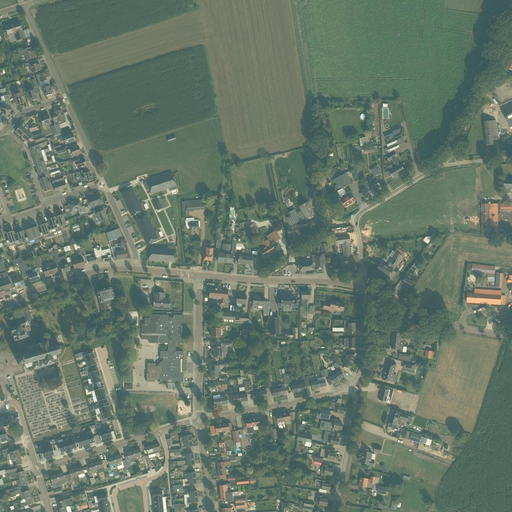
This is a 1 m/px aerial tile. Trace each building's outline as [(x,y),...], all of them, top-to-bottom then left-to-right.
[(15,33),(17,41),(24,39),(19,21),(13,23),(13,24),(5,26),(6,31),(8,36),(15,33)] [(20,55),(24,54),(26,60),(26,61),(35,58),(33,50),(31,51),(30,48),(19,52),(19,54),(20,55)] [(29,67),(32,73),(41,70),(38,63),(36,64),(35,61),(24,64),(26,68),(29,67)] [(43,92),(45,97),(52,94),(53,93),(51,88),(50,89),(49,86),(48,83),(41,86),(42,92),(43,92)] [(16,103),(17,106),(24,103),(22,97),(25,96),(23,93),(22,88),(18,89),(16,90),(17,94),(13,95),(14,98),(13,99),(15,103),(16,103)] [(27,95),(30,102),(33,101),(36,100),(37,100),(34,90),(27,92),(26,92),(23,93),(25,96),(27,95)] [(3,114),(6,117),(10,114),(9,113),(12,110),(7,106),(7,105),(11,103),(8,95),(3,96),(5,101),(0,105),(0,110),(3,113),(3,114)] [(511,104),(501,110),(510,128),(511,126),(511,104)] [(54,124),(58,135),(62,134),(58,123),(57,122),(65,119),(63,114),(62,114),(61,110),(55,112),(56,114),(51,115),(53,120),(54,124)] [(40,120),(42,127),(51,124),(48,115),(43,116),(43,117),(42,118),(42,117),(39,118),(40,121),(40,120)] [(19,127),(15,132),(21,137),(27,131),(21,126),(22,125),(25,121),(23,119),(17,125),(19,127)] [(483,122),(486,145),(499,144),(496,121),(483,122)] [(34,140),(35,143),(44,140),(41,133),(33,136),(27,131),(21,137),(27,143),(30,139),(32,140),(34,140)] [(62,134),(58,135),(60,142),(64,141),(65,144),(70,143),(75,141),(75,140),(75,139),(74,138),(73,134),(67,136),(66,133),(62,134)] [(393,134),(385,137),(386,140),(387,142),(386,143),(388,148),(389,152),(389,153),(399,148),(393,134)] [(359,139),(360,146),(368,145),(368,138),(362,139),(362,138),(359,139)] [(31,152),(32,154),(41,151),(39,145),(29,148),(31,152)] [(73,156),(74,159),(79,157),(78,155),(81,154),(78,147),(67,150),(69,154),(71,153),(73,156)] [(351,148),(354,180),(363,179),(363,176),(363,172),(362,171),(362,168),(360,147),(351,148)] [(32,156),(33,160),(43,157),(41,151),(32,154),(33,156),(32,156)] [(396,157),(397,156),(395,153),(387,157),(389,161),(392,160),(396,167),(394,168),(392,165),(387,168),(389,171),(389,172),(387,173),(389,177),(392,175),(393,178),(405,171),(401,164),(400,165),(396,157)] [(35,163),(36,165),(45,162),(43,157),(33,160),(35,164),(35,163)] [(74,159),(71,160),(72,165),(76,164),(78,169),(81,168),(82,168),(85,168),(84,167),(86,166),(84,159),(80,160),(79,157),(74,159)] [(36,167),(37,171),(46,168),(45,162),(36,165),(36,167)] [(378,180),(376,176),(378,175),(379,176),(382,174),(377,166),(370,170),(374,177),(372,178),(374,181),(370,184),(368,185),(369,191),(372,191),(373,190),(374,190),(380,186),(377,181),(378,180)] [(39,175),(39,177),(44,175),(48,174),(46,168),(37,171),(38,175),(39,175)] [(81,178),(83,182),(92,179),(90,173),(89,174),(89,172),(86,173),(85,170),(75,173),(77,178),(79,177),(80,179),(81,178)] [(346,173),(334,180),(337,185),(335,186),(337,191),(341,189),(352,183),(346,173)] [(172,174),(147,182),(147,183),(144,184),(146,191),(149,190),(151,194),(169,189),(170,191),(177,189),(176,186),(172,174)] [(57,180),(60,189),(62,188),(62,189),(66,187),(65,183),(63,178),(57,180)] [(52,182),(55,191),(59,190),(59,189),(60,189),(57,180),(52,182)] [(143,211),(146,210),(142,203),(140,204),(132,187),(120,192),(131,217),(143,211)] [(344,188),(338,191),(341,196),(346,193),(344,188)] [(341,201),(345,208),(355,202),(349,192),(344,195),(339,198),(341,201)] [(87,199),(91,208),(102,204),(101,201),(102,200),(102,199),(101,198),(100,196),(92,198),(92,197),(87,199)] [(182,209),(183,217),(188,216),(188,211),(204,210),(203,200),(190,201),(187,201),(181,202),(182,209)] [(68,206),(65,207),(66,210),(69,209),(71,213),(78,210),(80,216),(87,213),(85,209),(84,206),(81,207),(81,206),(79,201),(76,202),(73,203),(73,202),(68,204),(68,206)] [(301,210),(296,213),(290,216),(285,219),(290,227),(303,220),(303,219),(305,218),(307,220),(314,216),(307,203),(304,205),(304,204),(303,205),(300,207),(299,207),(301,210)] [(511,203),(500,203),(500,211),(511,211),(511,203)] [(482,237),(498,237),(497,212),(497,204),(481,205),(482,237)] [(99,219),(101,223),(108,220),(104,211),(97,214),(98,216),(97,216),(99,220),(99,219)] [(63,226),(64,229),(70,227),(69,224),(67,219),(64,220),(63,215),(62,215),(57,216),(56,217),(58,222),(60,227),(63,226)] [(155,232),(147,215),(135,220),(146,244),(158,239),(160,238),(157,231),(155,232)] [(49,219),(47,220),(48,223),(49,223),(50,228),(51,230),(54,229),(55,232),(61,230),(60,227),(58,222),(55,223),(54,218),(53,218),(49,219)] [(47,235),(48,238),(53,236),(52,233),(51,230),(50,228),(48,229),(46,224),(45,224),(41,225),(39,226),(40,226),(41,231),(42,231),(43,236),(44,236),(47,235)] [(252,225),(245,227),(247,236),(255,233),(252,225)] [(38,238),(39,241),(44,239),(44,236),(43,236),(42,231),(41,231),(39,232),(37,227),(36,227),(32,228),(31,229),(35,239),(38,238)] [(106,233),(109,242),(123,237),(120,228),(106,233)] [(27,236),(24,237),(26,242),(26,243),(31,242),(32,240),(35,239),(31,229),(30,229),(26,230),(25,230),(27,236)] [(303,235),(296,240),(298,245),(311,236),(307,229),(302,233),(303,235)] [(8,247),(16,244),(17,244),(15,240),(13,234),(12,231),(11,232),(7,233),(6,233),(8,238),(5,239),(8,247)] [(16,244),(17,247),(23,246),(22,243),(26,242),(24,237),(22,232),(23,232),(22,231),(21,232),(17,233),(16,233),(18,239),(15,240),(17,244),(16,244)] [(275,231),(270,234),(275,243),(280,240),(275,231)] [(235,255),(235,262),(238,263),(237,264),(245,264),(246,251),(245,251),(242,243),(240,238),(239,233),(237,233),(237,237),(236,250),(241,251),(241,253),(242,253),(242,256),(235,255)] [(339,259),(341,268),(345,267),(353,265),(351,255),(348,256),(348,253),(350,253),(348,243),(350,243),(349,236),(345,237),(345,234),(334,235),(336,244),(342,243),(344,258),(339,259)] [(260,251),(264,258),(275,251),(268,239),(262,243),(264,247),(264,246),(265,247),(260,251)] [(117,259),(117,260),(125,259),(123,243),(118,243),(118,244),(114,245),(115,247),(111,247),(113,260),(117,259)] [(243,243),(242,243),(245,251),(246,251),(245,264),(252,265),(252,264),(255,264),(256,259),(256,257),(248,257),(249,253),(248,250),(246,243),(243,243)] [(218,257),(218,262),(225,263),(226,244),(223,244),(222,248),(222,252),(222,254),(218,254),(218,257)] [(76,247),(74,248),(75,251),(76,250),(78,256),(80,256),(81,259),(77,260),(79,268),(85,266),(82,255),(80,249),(79,246),(76,247)] [(176,250),(176,247),(168,246),(168,249),(149,248),(148,261),(175,263),(176,250)] [(100,247),(96,248),(97,253),(98,257),(102,257),(103,262),(112,260),(111,255),(110,252),(109,249),(101,251),(100,247)] [(203,261),(212,261),(213,254),(212,254),(213,249),(207,249),(207,254),(204,254),(203,261)] [(59,261),(62,273),(70,271),(66,259),(66,256),(58,258),(57,253),(59,253),(58,250),(56,251),(56,250),(52,252),(53,254),(55,262),(59,261)] [(89,255),(83,256),(84,261),(88,260),(89,265),(97,263),(96,258),(98,257),(97,253),(89,255)] [(403,256),(396,253),(390,263),(397,267),(403,256)] [(315,255),(316,270),(323,269),(322,265),(325,264),(325,260),(324,254),(315,255)] [(299,270),(300,271),(316,270),(315,255),(311,256),(312,259),(298,260),(298,265),(299,270)] [(2,260),(0,260),(0,292),(0,293),(3,292),(5,291),(12,288),(8,277),(6,273),(2,260)] [(407,272),(413,275),(419,264),(415,262),(407,272)] [(381,272),(388,276),(392,269),(381,263),(377,271),(381,273),(381,272)] [(43,268),(45,277),(57,273),(55,264),(43,268)] [(27,271),(31,282),(38,280),(37,276),(40,275),(37,269),(31,271),(31,270),(27,271)] [(15,275),(8,277),(12,288),(15,287),(18,286),(24,284),(22,279),(22,277),(20,278),(16,279),(15,276),(15,275)] [(403,284),(410,288),(415,279),(408,275),(403,284)] [(96,292),(102,311),(108,309),(107,305),(115,303),(111,288),(96,292)] [(220,305),(222,305),(225,305),(225,300),(227,300),(227,294),(228,293),(227,292),(228,290),(210,289),(209,298),(220,299),(220,305)] [(500,305),(505,305),(506,296),(501,296),(501,291),(475,289),(474,294),(467,293),(467,303),(500,305)] [(300,316),(307,317),(307,307),(306,307),(306,300),(310,300),(310,292),(301,291),(301,307),(300,307),(300,316)] [(153,309),(169,310),(170,299),(164,299),(165,293),(154,293),(153,309)] [(241,308),(245,308),(245,304),(246,296),(237,295),(236,303),(236,307),(241,307),(241,308)] [(263,306),(264,298),(253,297),(252,305),(263,306)] [(293,301),(293,297),(281,297),(281,301),(278,301),(278,307),(283,307),(283,306),(291,306),(291,307),(296,307),(296,301),(293,301)] [(334,314),(341,315),(342,312),(344,304),(331,301),(331,304),(324,303),(323,309),(332,311),(332,310),(335,310),(334,314)] [(16,341),(18,349),(25,347),(24,343),(24,344),(22,339),(29,337),(27,332),(26,332),(25,329),(22,329),(22,327),(27,325),(26,321),(32,319),(29,310),(14,314),(16,318),(17,318),(18,318),(24,316),(25,320),(19,322),(17,323),(18,326),(10,329),(12,334),(13,334),(15,341),(16,341)] [(222,316),(222,324),(234,325),(234,324),(235,321),(234,321),(235,313),(223,312),(222,315),(222,316)] [(141,333),(141,335),(142,335),(142,340),(149,340),(149,343),(158,343),(168,343),(168,345),(169,345),(176,345),(176,344),(183,344),(183,336),(181,336),(181,324),(183,324),(183,316),(178,315),(173,315),(173,318),(168,318),(168,315),(158,315),(150,315),(149,318),(144,318),(144,324),(142,324),(142,333),(141,333)] [(234,324),(247,325),(247,324),(247,322),(248,317),(239,316),(239,321),(235,321),(234,324)] [(270,335),(279,335),(279,318),(270,318),(270,335)] [(344,332),(355,332),(355,324),(351,324),(351,321),(344,321),(344,332)] [(215,338),(216,338),(216,337),(220,337),(220,329),(224,329),(224,326),(215,326),(215,329),(211,328),(211,337),(215,337),(215,338)] [(298,339),(298,329),(292,329),(292,333),(284,333),(284,339),(298,339)] [(394,330),(392,339),(401,340),(400,341),(404,341),(404,339),(404,337),(405,332),(394,330)] [(428,341),(436,343),(437,337),(429,336),(429,335),(412,333),(411,339),(428,342),(428,341)] [(32,367),(33,370),(55,364),(54,360),(57,359),(56,356),(58,355),(61,353),(62,351),(61,348),(59,346),(56,336),(54,337),(54,335),(51,336),(52,337),(50,338),(51,339),(49,339),(50,344),(49,344),(48,341),(27,347),(28,351),(27,351),(25,347),(18,349),(19,353),(18,353),(20,358),(17,359),(18,365),(20,365),(21,366),(22,366),(23,370),(32,367)] [(348,339),(340,339),(340,344),(344,344),(344,348),(348,348),(355,348),(355,339),(348,339)] [(399,356),(411,358),(411,354),(403,353),(403,350),(404,341),(400,341),(401,340),(392,339),(391,348),(399,349),(401,349),(400,352),(399,356)] [(167,390),(175,390),(175,382),(183,382),(183,374),(180,374),(180,360),(183,360),(183,352),(175,352),(176,345),(169,345),(169,352),(160,351),(160,359),(163,359),(163,361),(161,362),(157,365),(157,367),(155,367),(155,364),(147,364),(147,372),(148,372),(148,374),(146,374),(146,382),(154,382),(154,379),(160,380),(160,382),(167,382),(167,390)] [(212,353),(212,356),(213,356),(213,358),(221,357),(222,357),(226,358),(226,346),(221,346),(221,347),(213,347),(213,353),(212,353)] [(425,358),(431,359),(432,357),(433,357),(434,352),(432,351),(427,351),(426,350),(425,358)] [(76,355),(74,355),(76,359),(77,358),(83,356),(85,361),(94,358),(93,353),(87,355),(86,351),(76,355)] [(347,361),(352,363),(355,356),(349,354),(347,361)] [(85,371),(82,372),(92,369),(91,366),(96,364),(94,358),(85,361),(87,367),(84,368),(85,371)] [(344,367),(349,369),(352,363),(347,361),(344,367)] [(383,380),(391,382),(396,364),(387,362),(383,380)] [(403,367),(414,370),(416,365),(404,362),(403,367)] [(92,369),(82,372),(83,375),(89,374),(90,379),(100,376),(98,371),(98,370),(93,372),(92,369)] [(333,373),(338,380),(344,376),(341,371),(338,369),(333,373)] [(329,379),(332,384),(338,380),(333,373),(328,376),(329,379)] [(92,384),(86,386),(87,389),(97,386),(96,383),(102,382),(101,381),(100,376),(90,379),(92,384)] [(272,391),(273,397),(280,395),(278,385),(271,387),(270,376),(267,377),(267,383),(268,389),(272,388),(272,391)] [(251,381),(247,382),(249,394),(252,394),(253,400),(259,399),(260,399),(259,392),(258,389),(252,390),(251,381)] [(245,391),(239,392),(240,402),(247,401),(246,394),(249,394),(247,382),(243,382),(245,391)] [(291,387),(292,393),(299,391),(298,386),(297,382),(292,383),(293,387),(291,387)] [(278,385),(280,395),(287,394),(285,388),(282,389),(281,384),(278,385)] [(97,386),(87,389),(88,393),(94,391),(96,396),(105,393),(103,388),(98,389),(97,386)] [(383,389),(380,400),(387,402),(389,398),(390,398),(392,391),(383,389)] [(93,397),(92,397),(94,403),(95,403),(96,406),(102,404),(101,401),(107,399),(105,393),(96,396),(93,397)] [(219,395),(221,405),(228,404),(227,397),(220,399),(219,395)] [(96,406),(92,407),(93,407),(93,410),(94,410),(98,409),(100,414),(110,411),(109,405),(103,407),(102,404),(96,406)] [(333,412),(345,415),(346,409),(340,408),(340,405),(335,404),(334,409),(333,412)] [(100,414),(99,414),(102,423),(107,421),(108,421),(107,418),(112,416),(110,411),(100,414)] [(282,414),(284,422),(293,420),(291,413),(282,414)] [(390,420),(390,421),(397,423),(397,424),(400,425),(401,425),(401,423),(402,420),(407,422),(409,416),(402,414),(401,415),(397,414),(393,413),(390,420)] [(278,426),(279,429),(285,428),(284,425),(284,422),(282,414),(273,416),(275,427),(278,426)] [(8,422),(8,420),(8,419),(8,417),(7,415),(0,417),(0,426),(1,426),(1,427),(5,426),(6,427),(6,426),(7,425),(7,424),(9,423),(8,422)] [(253,427),(254,430),(259,429),(259,426),(262,425),(261,418),(252,420),(253,427)] [(325,422),(324,430),(329,431),(334,432),(334,429),(336,429),(341,430),(342,424),(336,423),(337,420),(332,419),(331,423),(325,422)] [(252,420),(243,421),(244,428),(248,428),(249,432),(250,432),(250,434),(254,433),(254,430),(253,427),(252,420)] [(390,421),(388,427),(398,430),(400,425),(397,424),(397,423),(390,421)] [(221,425),(222,432),(231,430),(230,423),(221,425)] [(209,427),(211,435),(216,435),(216,433),(222,432),(221,425),(209,427)] [(103,428),(106,439),(112,437),(109,427),(104,429),(103,428)] [(103,428),(98,430),(101,440),(106,439),(103,428)] [(5,431),(0,432),(0,441),(0,442),(8,440),(9,445),(15,443),(15,442),(15,441),(13,441),(11,440),(10,439),(8,438),(7,437),(6,435),(7,435),(5,431)] [(324,437),(323,442),(338,445),(339,439),(334,438),(334,437),(335,433),(325,431),(325,433),(329,434),(328,438),(324,437)] [(409,441),(419,444),(422,436),(412,433),(410,432),(405,431),(402,437),(410,440),(409,441)] [(87,434),(86,435),(89,444),(95,442),(93,434),(92,434),(87,436),(87,434)] [(296,440),(311,443),(312,437),(300,435),(298,434),(296,440)] [(86,435),(81,436),(84,446),(89,444),(86,435)] [(76,439),(78,447),(79,447),(84,446),(81,436),(81,437),(76,439)] [(74,440),(69,441),(71,450),(77,448),(74,439),(74,440)] [(63,442),(66,451),(71,450),(69,441),(63,443),(63,442)] [(63,442),(57,444),(60,453),(66,451),(63,442)] [(159,452),(161,458),(164,457),(163,451),(161,451),(159,443),(152,445),(155,456),(156,456),(155,454),(159,452)] [(146,459),(149,469),(152,468),(149,458),(155,456),(152,445),(145,447),(147,454),(148,456),(145,457),(146,459)] [(51,447),(46,448),(49,456),(54,455),(52,446),(51,447)] [(3,455),(6,454),(7,456),(6,456),(7,461),(9,460),(12,460),(20,457),(18,450),(12,452),(10,448),(2,451),(3,455)] [(41,450),(40,450),(43,458),(49,456),(46,448),(41,450)] [(140,449),(133,451),(135,458),(136,461),(142,459),(143,460),(146,459),(145,457),(144,454),(141,455),(141,453),(140,449)] [(324,457),(323,458),(335,461),(336,455),(330,453),(330,451),(325,450),(324,457)] [(127,456),(124,457),(125,460),(127,465),(130,464),(130,462),(136,461),(135,458),(133,451),(126,453),(127,456)] [(365,465),(374,466),(375,462),(371,461),(372,453),(363,451),(361,463),(365,464),(365,465)] [(120,455),(114,457),(116,464),(117,467),(123,465),(124,468),(125,473),(126,473),(129,472),(127,465),(125,460),(122,461),(120,455)] [(13,464),(10,465),(11,467),(17,465),(22,464),(20,457),(12,460),(13,464)] [(114,457),(107,459),(109,466),(116,464),(114,457)] [(221,460),(217,461),(218,470),(225,469),(225,465),(230,465),(229,461),(229,459),(228,460),(223,460),(221,460)] [(176,468),(177,471),(187,470),(187,467),(188,467),(194,466),(194,460),(187,461),(184,461),(177,462),(177,466),(182,466),(181,466),(182,468),(181,468),(181,467),(176,468)] [(101,461),(95,463),(97,472),(101,471),(100,469),(103,468),(103,466),(101,461)] [(89,467),(86,468),(88,474),(89,477),(89,479),(91,485),(94,484),(95,483),(93,478),(92,476),(91,474),(97,472),(95,463),(88,465),(89,467)] [(327,475),(332,476),(333,470),(327,469),(327,466),(322,465),(320,474),(327,475)] [(5,470),(0,471),(0,475),(5,474),(17,471),(16,467),(9,469),(9,467),(5,469),(5,470)] [(76,469),(78,476),(84,473),(82,467),(76,469)] [(70,483),(72,490),(74,490),(72,483),(72,482),(73,482),(72,479),(71,480),(71,478),(78,476),(76,469),(69,471),(70,474),(67,475),(70,483)] [(184,473),(185,479),(188,479),(196,478),(195,472),(194,473),(193,469),(188,470),(188,472),(184,473)] [(218,470),(219,479),(226,478),(225,469),(218,470)] [(18,476),(19,480),(26,478),(24,471),(17,473),(17,471),(5,474),(6,478),(11,476),(11,478),(18,476)] [(56,475),(60,485),(66,483),(66,484),(70,483),(67,475),(64,476),(63,473),(56,475)] [(55,482),(57,488),(60,487),(60,485),(56,475),(50,477),(52,483),(55,482)] [(367,487),(372,488),(372,484),(374,484),(376,478),(372,477),(371,480),(361,478),(359,486),(367,488),(367,487)] [(20,485),(21,487),(23,486),(28,485),(26,478),(19,480),(16,481),(18,486),(20,485)] [(318,489),(329,491),(330,485),(324,484),(325,481),(320,480),(315,480),(314,483),(317,484),(316,485),(319,486),(318,489)] [(219,486),(220,494),(230,493),(229,484),(225,484),(225,485),(219,486)] [(3,491),(5,495),(20,490),(19,487),(17,487),(8,490),(3,491)] [(117,493),(120,503),(135,500),(132,489),(128,490),(128,492),(122,493),(122,492),(117,493)] [(21,500),(25,499),(31,497),(29,490),(21,493),(20,490),(9,493),(11,498),(16,496),(16,495),(19,494),(21,500)] [(230,493),(220,494),(221,501),(227,501),(227,502),(232,501),(232,493),(231,492),(230,493)] [(106,494),(97,496),(98,502),(107,500),(106,494)] [(316,504),(327,506),(328,500),(321,499),(322,496),(317,496),(316,504)] [(19,508),(20,511),(25,509),(24,506),(27,506),(33,504),(31,497),(25,499),(26,502),(20,504),(21,507),(19,508)] [(57,503),(59,509),(66,508),(66,507),(69,506),(73,505),(71,499),(68,500),(68,499),(57,503)] [(107,500),(98,502),(99,509),(109,507),(107,500)]
